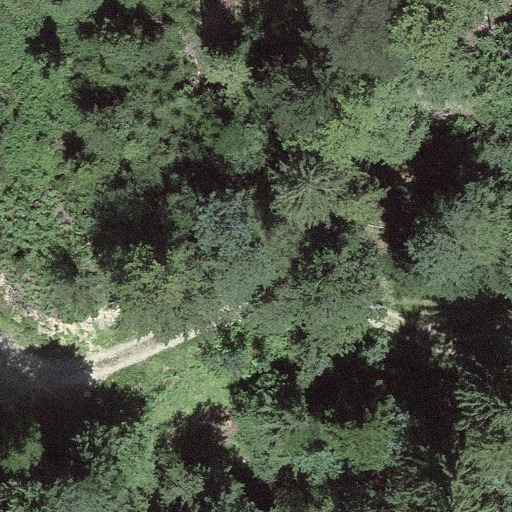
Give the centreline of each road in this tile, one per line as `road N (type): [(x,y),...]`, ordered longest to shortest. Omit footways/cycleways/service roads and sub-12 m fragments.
road 1 (track): [(0,361),(59,377),(285,306),(423,296),(511,301)]
road 2 (track): [(285,306),(511,360)]
